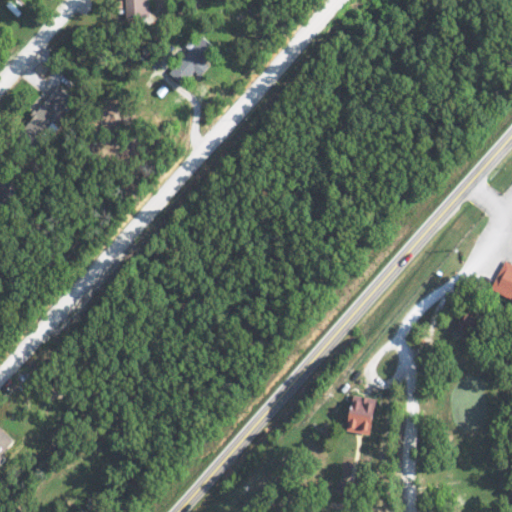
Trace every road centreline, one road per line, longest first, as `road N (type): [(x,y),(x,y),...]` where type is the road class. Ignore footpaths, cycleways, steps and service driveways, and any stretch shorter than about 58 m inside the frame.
road 1 (secondary): [(170,511),(511,133)]
road 2 (residential): [(0,374),(112,260),(128,227),(338,0)]
road 3 (residential): [(511,196),(462,265),(408,371),(401,443),(410,511)]
road 4 (residential): [(84,0),(0,91)]
